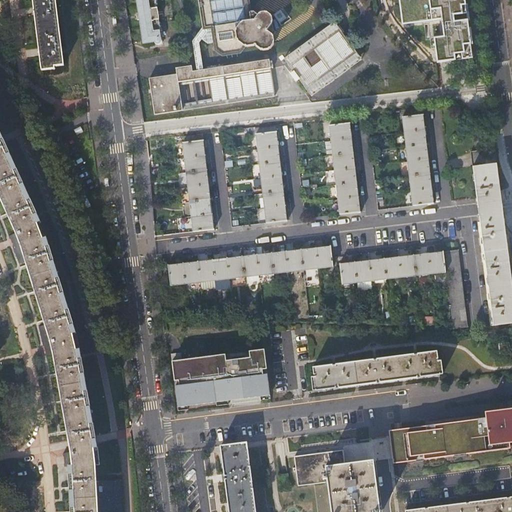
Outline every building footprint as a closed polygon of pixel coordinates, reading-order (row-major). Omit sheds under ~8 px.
[(56,0),(34,0),(43,68),(64,66),(56,0)] [(137,0),(139,12),(136,13),(137,20),(140,19),(143,42),(154,40),(155,42),(155,43),(156,44),(157,44),(158,44),(162,44),(160,30),(161,30),(157,0),(137,0)] [(199,0),(202,24),(196,33),(205,39),(213,38),(214,45),(220,51),(237,47),(240,39),(244,41),(253,40),(260,45),(266,44),(273,39),(272,31),(276,28),(273,25),(271,16),(266,12),(259,13),(256,15),(253,16),(252,12),(247,12),(246,0),(199,0)] [(431,20),(428,0),(399,0),(402,24),(431,20)] [(428,0),(431,20),(441,18),(443,36),(434,37),(437,62),(466,58),(465,48),(471,48),(471,44),(469,27),(464,0),(428,0)] [(282,7),(273,13),(281,24),(290,18),(282,7)] [(310,95),(362,58),(339,26),(341,25),(339,22),(286,60),(294,72),(292,74),(299,83),(301,82),(310,95)] [(150,78),(156,113),(275,93),(270,63),(273,63),(272,57),(269,58),(268,54),(193,67),(192,62),(176,64),(178,73),(150,78)] [(422,112),(402,114),(414,203),(434,201),(422,112)] [(349,121),(328,124),(339,213),(360,210),(349,121)] [(276,125),(255,128),(255,133),(276,130),(276,125)] [(276,130),(255,133),(267,222),(288,219),(276,130)] [(214,229),(203,139),(182,142),(194,231),(214,229)] [(49,363),(79,360),(75,341),(47,251),(37,220),(8,158),(0,141),(0,195),(10,217),(5,219),(9,230),(15,228),(25,260),(46,324),(54,355),(48,356),(49,363)] [(483,147),(470,149),(477,206),(478,208),(475,208),(491,323),(511,320),(511,264),(504,204),(501,205),(500,199),(495,162),(486,163),(483,147)] [(20,262),(25,260),(15,228),(9,230),(20,262)] [(333,265),(330,245),(169,265),(172,286),(333,265)] [(468,326),(457,248),(444,250),(454,328),(468,326)] [(442,249),(340,263),(342,284),(357,282),(358,290),(373,288),(372,280),(444,270),(442,249)] [(40,325),(48,356),(54,355),(46,324),(40,325)] [(511,350),(510,340),(499,341),(500,351),(511,350)] [(260,391),(270,390),(268,374),(264,374),(263,369),(267,368),(265,349),(250,351),(251,357),(227,360),(226,354),(217,355),(218,360),(206,362),(205,357),(183,359),(173,361),(175,381),(179,380),(180,384),(176,385),(178,402),(187,401),(188,405),(217,402),(216,397),(244,393),(245,398),(261,396),(260,391)] [(436,351),(313,367),(314,376),(311,376),(313,389),(316,389),(439,373),(439,372),(442,372),(440,359),(438,360),(436,351)] [(173,361),(183,359),(182,352),(172,353),(173,361)] [(123,511),(123,480),(97,481),(95,450),(93,441),(92,436),(80,364),(79,360),(49,363),(51,369),(56,368),(67,433),(69,445),(72,464),(72,466),(74,487),(75,511),(123,511)] [(217,402),(245,398),(244,393),(216,397),(217,402)] [(426,425),(393,430),(398,463),(416,460),(415,458),(424,457),(424,459),(454,455),(453,450),(466,448),(467,453),(510,447),(509,442),(511,441),(511,407),(485,411),(485,417),(434,424),(435,426),(426,427),(426,425)] [(66,465),(72,464),(69,445),(67,433),(62,434),(63,446),(66,465)] [(256,511),(248,442),(222,445),(230,511),(256,511)] [(342,449),(294,455),(298,484),(328,480),(332,511),(378,511),(372,460),(344,464),(342,449)] [(511,511),(511,495),(405,510),(405,511),(511,511)]
